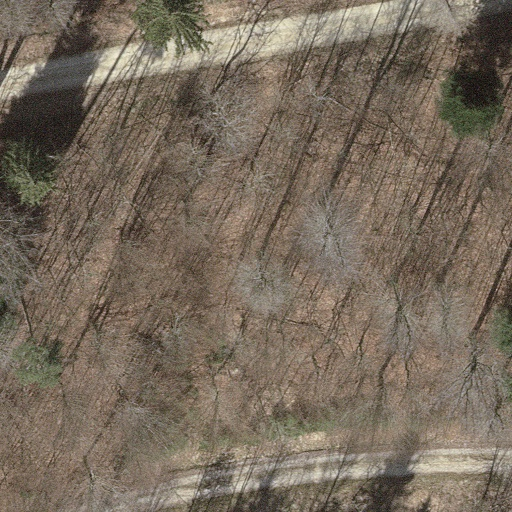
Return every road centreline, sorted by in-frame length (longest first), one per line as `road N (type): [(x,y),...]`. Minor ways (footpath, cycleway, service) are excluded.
road 1 (track): [(484,0),(0,94)]
road 2 (track): [(86,511),(213,480),(511,462)]
